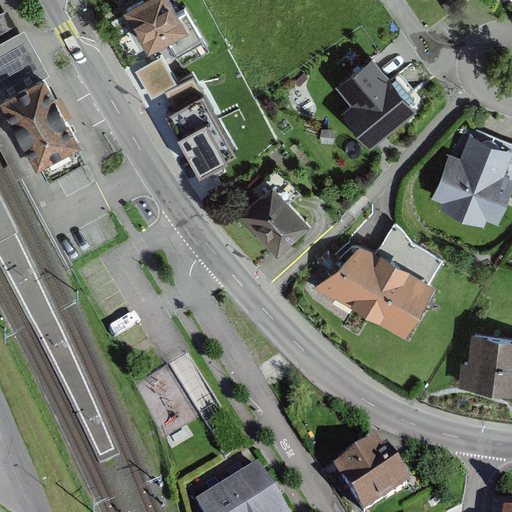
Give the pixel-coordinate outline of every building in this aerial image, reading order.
[(180,14),(171,0),(141,0),(124,11),(148,52),(170,39),(176,48),(201,33),(187,10),(180,14)] [(7,10),(0,13),(0,33),(16,25),(7,10)] [(22,28),(0,40),(0,99),(41,76),(47,73),(36,52),(22,28)] [(417,111),(371,55),(334,85),(350,104),(341,112),(371,149),(417,111)] [(165,94),(177,87),(161,58),(135,72),(151,102),(165,94)] [(0,99),(36,163),(40,161),(41,164),(50,179),(87,158),(77,140),(41,76),(0,99)] [(166,117),(200,180),(237,160),(193,79),(177,87),(165,94),(175,112),(166,117)] [(0,146),(18,177),(41,164),(40,161),(36,163),(0,99),(0,146)] [(488,220),(500,225),(511,195),(511,150),(472,135),(462,159),(449,154),(431,198),(443,203),(441,210),(485,228),(488,220)] [(279,256),(312,225),(273,185),(240,216),(279,256)] [(0,196),(0,237),(18,228),(0,196)] [(405,342),(434,290),(429,286),(442,264),(412,247),(396,223),(377,253),(360,245),(313,290),(405,342)] [(456,389),(511,395),(511,341),(469,336),(465,364),(459,364),(456,389)] [(357,511),(365,511),(407,487),(380,442),(351,459),(332,470),(357,511)] [(200,511),(285,511),(258,467),(196,504),(200,511)]
